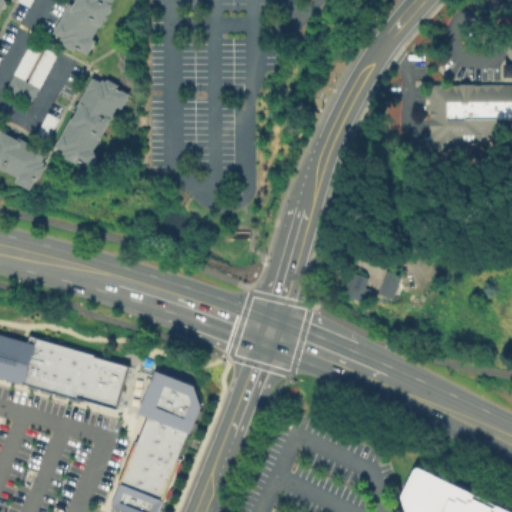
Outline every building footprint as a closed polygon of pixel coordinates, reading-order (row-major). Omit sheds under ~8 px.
[(0,0),(9,0),(9,1),(11,1),(9,4),(12,5),(7,13),(5,12),(0,21),(0,0)] [(21,0),(36,0),(32,8),(20,2),(21,0)] [(58,34),(72,7),(71,6),(74,1),(79,3),(80,0),(117,0),(115,5),(117,7),(106,29),(103,27),(97,40),(100,41),(93,56),(80,49),(79,52),(67,46),(68,43),(65,41),(66,38),(58,34)] [(34,41),(46,47),(28,81),(31,83),(48,49),(60,55),(34,105),(26,101),(25,102),(15,97),(16,95),(8,91),(34,41)] [(431,139),(511,138),(511,50),(508,52),(508,59),(505,66),(505,77),(511,76),(511,83),(431,85),(431,139)] [(60,147),(69,128),(65,126),(69,118),(73,121),(75,118),(78,120),(84,108),(82,107),(82,105),(77,103),(82,95),(86,98),(97,79),(106,83),(107,81),(111,83),(112,81),(123,87),(122,89),(134,96),(126,110),(122,108),(115,120),(116,121),(105,141),(104,141),(98,153),(102,155),(94,170),(82,163),(81,165),(69,159),(71,157),(67,155),(69,152),(60,147)] [(50,113),(62,119),(49,143),(37,136),(50,113)] [(22,138),(23,139),(24,136),(32,140),(31,143),(51,154),(47,163),(49,164),(48,168),(50,169),(44,180),(41,179),(35,191),(21,183),(23,178),(11,172),(10,173),(0,167),(0,126),(1,123),(9,127),(7,130),(11,132),(10,134),(22,140),(22,138)] [(390,270),(404,276),(393,301),(380,296),(390,270)] [(342,297),(352,272),(371,280),(367,290),(373,292),(367,307),(342,297)] [(0,334),(19,339),(8,380),(0,377),(0,334)] [(30,386),(8,380),(19,339),(34,343),(35,337),(43,339),(30,386)] [(71,347),(58,393),(30,386),(43,339),(71,347)] [(72,397),(58,393),(71,347),(85,351),(72,397)] [(85,351),(102,356),(102,357),(89,400),(89,402),(72,397),(85,351)] [(102,357),(136,367),(124,410),(89,400),(102,357)] [(203,388),(209,409),(198,436),(197,435),(155,418),(148,415),(166,372),(203,388)] [(150,431),(155,418),(197,435),(192,448),(150,431)] [(192,448),(187,461),(145,444),(150,431),(192,448)] [(136,457),(142,442),(145,444),(187,461),(181,475),(136,457)] [(181,475),(175,490),(130,472),(136,457),(181,475)] [(411,511),(511,511),(420,467),(406,496),(411,511)] [(175,490),(169,504),(127,487),(125,486),(130,472),(175,490)] [(127,487),(169,504),(165,511),(128,511),(119,508),(127,487)]
